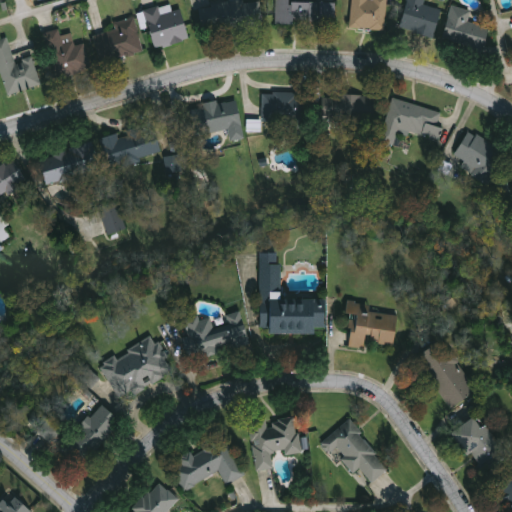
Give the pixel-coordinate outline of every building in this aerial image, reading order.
[(388,0),(386,31),(351,28),(353,0),(388,0)] [(443,10),(436,39),(402,30),(408,0),(426,0),(425,6),(443,10)] [(336,24),(277,24),(277,1),(336,1),(336,24)] [(263,28),(203,31),(202,6),(261,2),(263,28)] [(491,28),(486,57),(469,54),(470,47),(445,42),(451,7),(472,11),(469,23),(491,28)] [(146,12),(160,8),(162,15),(182,10),(190,40),(156,49),(146,12)] [(95,36),(116,30),(114,25),(134,18),(145,52),(105,65),(95,36)] [(91,71),(57,79),(46,34),(60,30),(61,37),(73,34),(75,46),(84,43),(91,71)] [(0,67),(0,40),(9,38),(16,63),(34,58),(42,86),(8,96),(0,67)] [(263,123),(263,94),(303,94),(303,123),(263,123)] [(324,97),(378,96),(378,123),(324,124),(324,97)] [(229,131),(195,137),(189,108),(237,98),(245,139),(231,142),(229,131)] [(382,144),(393,100),(446,113),(439,140),(401,131),(397,148),(382,144)] [(101,138),(155,125),(162,156),(108,169),(101,138)] [(465,162),(456,157),(469,132),(506,150),(489,183),(461,170),(465,162)] [(47,185),(41,157),(94,145),(101,172),(47,185)] [(182,171),(180,155),(164,157),(166,173),(182,171)] [(0,169),(15,161),(28,184),(0,199),(0,169)] [(110,236),(100,209),(119,203),(127,230),(110,236)] [(0,217),(9,223),(4,231),(10,234),(5,242),(0,239),(0,217)] [(326,299),(327,334),(262,334),(261,254),(282,253),(282,300),(326,299)] [(394,346),(368,342),(367,351),(343,347),(351,302),(370,305),(369,311),(400,317),(394,346)] [(185,320),(199,316),(200,322),(212,318),(213,322),(242,313),(250,342),(222,350),(223,352),(196,360),(185,320)] [(174,372),(121,401),(101,365),(154,336),(174,372)] [(478,391),(453,409),(417,358),(438,343),(444,351),(448,348),(478,391)] [(123,423),(79,469),(59,450),(103,405),(123,423)] [(47,443),(63,433),(51,415),(35,425),(47,443)] [(483,475),(454,433),(479,415),(509,458),(483,475)] [(286,456),(285,451),(272,452),(274,470),(257,471),(252,423),(297,419),(301,455),(286,456)] [(389,471),(371,483),(361,470),(354,475),(339,456),(333,460),(321,444),(352,421),(389,471)] [(224,435),(245,477),(226,486),(220,472),(188,488),(176,462),(203,449),(201,446),(224,435)] [(511,511),(502,483),(511,479),(511,511)] [(179,501),(168,511),(133,511),(161,484),(179,501)] [(0,511),(0,509),(13,495),(32,511),(0,511)]
